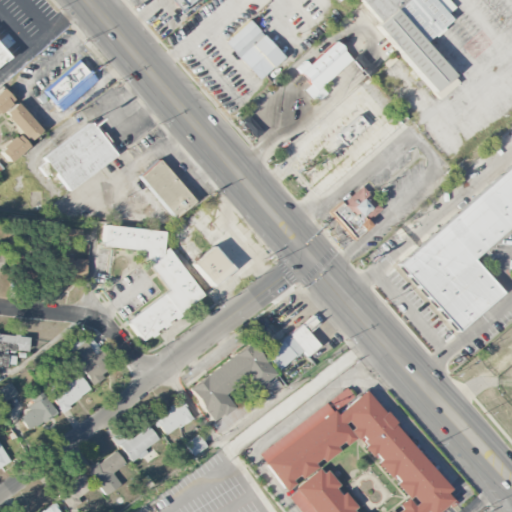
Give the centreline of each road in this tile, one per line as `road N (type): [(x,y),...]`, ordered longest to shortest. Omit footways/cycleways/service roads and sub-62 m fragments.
road 1 (residential): [(310,255),(0,500)]
road 2 (primary): [(215,145),(89,0)]
road 3 (residential): [(152,381),(102,323),(0,307)]
road 4 (primary): [(484,453),(374,329)]
road 5 (primary): [(310,255),(215,145)]
